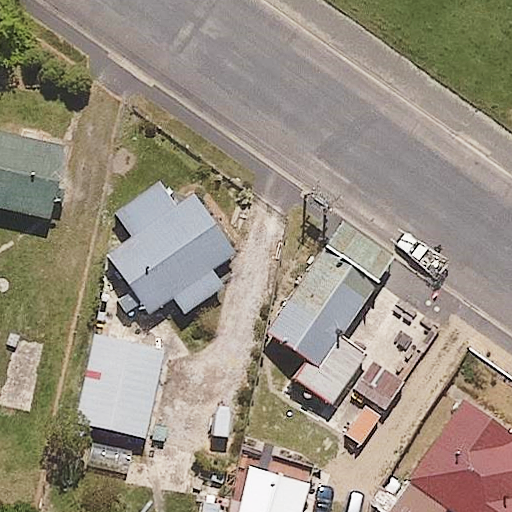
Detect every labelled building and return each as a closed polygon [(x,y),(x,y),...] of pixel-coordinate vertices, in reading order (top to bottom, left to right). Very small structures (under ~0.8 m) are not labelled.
[(64,147),(0,134),(0,207),(51,217),(64,147)] [(235,253),(190,191),(174,202),(160,183),(119,213),(136,238),(107,259),(147,315),(173,297),(185,313),(222,287),(211,271),(235,253)] [(395,257),(344,222),(268,332),(312,363),(299,382),(332,404),(363,360),(337,342),(395,257)] [(164,351),(96,335),(76,423),(145,438),(164,351)] [(385,413),(405,384),(381,368),(361,397),(385,413)] [(511,511),(511,432),(462,399),(410,474),(404,496),(315,471),(313,480),(268,467),(255,511),(445,511),(448,510),(451,511),(511,511)] [(364,450),(387,419),(362,400),(339,431),(364,450)]
